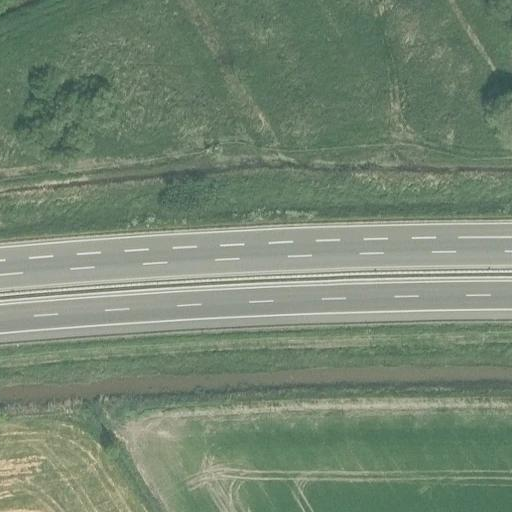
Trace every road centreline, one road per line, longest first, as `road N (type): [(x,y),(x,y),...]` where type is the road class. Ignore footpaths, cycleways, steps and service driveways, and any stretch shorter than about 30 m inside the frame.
road 1 (motorway): [(0,322),(332,299),(511,298)]
road 2 (motorway): [(511,254),(0,277)]
